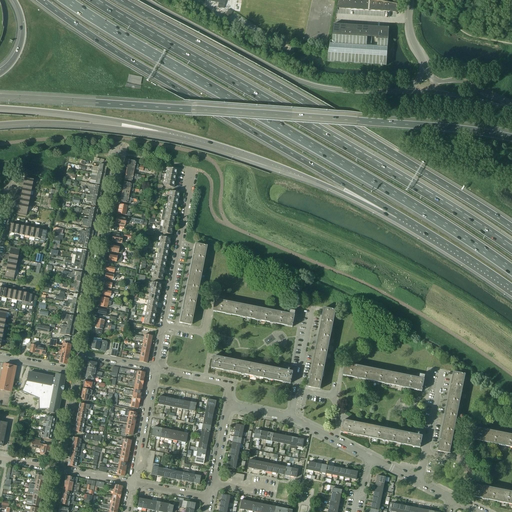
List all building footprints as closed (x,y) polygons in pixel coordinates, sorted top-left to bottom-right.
[(206,0),(207,1),(218,3),(217,7),(223,9),(225,0),(206,0)] [(338,0),(338,1),(337,9),(337,8),(397,12),(397,5),(397,4),(374,0),(338,0)] [(328,53),(327,62),(386,66),(387,57),(388,48),(388,40),(389,28),(377,28),(376,39),(377,39),(377,42),(377,47),(371,47),(372,37),(373,28),(368,27),(334,25),(334,24),(331,35),(333,35),(332,41),(330,41),(329,46),(328,52),(328,53)] [(128,82),(141,84),(142,76),(129,75),(128,82)] [(174,182),(165,180),(163,186),(173,188),(174,182)] [(19,183),(18,185),(21,185),(23,185),(22,186),(22,189),(31,191),(34,191),(35,186),(32,185),(19,183)] [(174,217),(176,211),(166,209),(163,208),(162,214),(174,217)] [(173,223),(174,217),(162,214),(161,220),(164,221),(173,223)] [(125,219),(117,217),(115,224),(119,225),(124,226),(125,219)] [(147,221),(143,221),(131,218),(130,222),(143,225),(142,225),(146,226),(147,221)] [(171,235),(172,229),(162,227),(160,226),(159,232),(171,235)] [(39,239),(39,243),(44,244),(45,240),(47,229),(45,229),(44,231),(41,230),(39,239)] [(122,237),(113,235),(112,241),(121,243),(122,237)] [(194,252),(190,271),(181,320),(179,320),(179,323),(191,325),(196,297),(196,296),(198,288),(206,246),(194,244),(193,249),(194,249),(194,252)] [(123,248),(111,245),(110,251),(122,254),(123,248)] [(163,274),(164,268),(154,266),(152,266),(151,272),(153,272),(163,274)] [(163,274),(153,272),(152,278),(162,280),(163,274)] [(107,290),(102,289),(102,292),(101,292),(101,295),(105,296),(112,298),(113,294),(110,294),(111,291),(107,290)] [(111,302),(112,300),(101,298),(100,302),(110,304),(119,306),(121,306),(122,304),(120,304),(111,302)] [(287,315),(245,307),(218,302),(219,300),(216,299),(213,311),(242,317),(243,317),(292,327),(295,314),(296,312),(289,311),(289,313),(290,313),(290,314),(290,315),(287,314),(287,315)] [(105,316),(106,312),(106,310),(99,308),(97,315),(105,316)] [(324,316),(319,343),(310,384),(309,384),(308,387),(320,389),(336,310),(324,308),(323,313),(324,313),(323,316),(324,316)] [(154,320),(144,318),(143,324),(153,326),(154,320)] [(37,325),(35,331),(48,333),(49,328),(37,325)] [(48,351),(49,343),(50,340),(47,340),(45,348),(39,347),(39,346),(31,345),(29,352),(44,355),(45,352),(47,353),(48,351)] [(101,343),(92,341),(90,349),(103,352),(105,343),(105,342),(105,341),(101,341),(101,343)] [(285,372),(258,366),(217,358),(217,357),(214,356),(211,368),(291,384),(293,372),(290,371),(291,367),(290,367),(285,366),(286,366),(285,372)] [(96,363),(88,362),(87,366),(88,367),(87,368),(95,370),(96,363)] [(422,391),(424,379),(424,378),(425,378),(425,376),(419,375),(418,377),(420,377),(420,378),(419,378),(419,379),(416,378),(416,379),(348,365),(348,364),(345,363),(343,375),(422,391)] [(3,364),(0,381),(0,389),(11,392),(16,367),(3,364)] [(453,380),(451,392),(440,448),(438,448),(438,451),(449,453),(465,374),(453,372),(452,377),(453,377),(453,380)] [(58,414),(62,390),(63,391),(64,387),(63,386),(64,376),(56,375),(55,379),(52,378),(52,377),(28,373),(26,384),(25,383),(21,392),(38,399),(39,410),(49,409),(48,412),(58,414)] [(93,391),(90,391),(83,389),(81,394),(92,397),(95,397),(95,395),(92,394),(93,394),(93,392),(93,391)] [(136,413),(127,412),(128,411),(126,410),(124,409),(123,413),(128,414),(128,416),(136,418),(136,413)] [(415,436),(373,427),(346,422),(346,421),(343,420),(341,432),(370,438),(371,438),(378,439),(420,448),(422,436),(419,435),(420,431),(419,431),(415,430),(416,430),(415,436)] [(55,425),(55,423),(41,421),(41,423),(46,424),(45,427),(54,429),(54,428),(55,428),(56,426),(55,425)] [(511,436),(477,429),(478,428),(475,427),(472,439),(511,447),(511,436)] [(84,434),(83,439),(94,441),(98,442),(100,443),(101,437),(84,434)] [(290,445),(290,448),(296,449),(296,446),(298,438),(292,437),(290,445)] [(51,446),(41,444),(41,445),(40,444),(40,441),(40,440),(40,441),(33,439),(31,447),(41,449),(40,454),(39,454),(49,456),(50,447),(51,447),(51,446)] [(130,445),(117,443),(112,442),(111,444),(117,445),(116,445),(122,446),(121,448),(129,450),(130,445)] [(206,449),(198,448),(197,448),(196,452),(197,452),(196,457),(200,458),(201,455),(204,456),(206,449)] [(200,458),(196,457),(195,459),(194,459),(194,463),(203,465),(204,456),(201,455),(200,458)] [(156,476),(158,468),(159,464),(153,463),(152,467),(151,470),(151,473),(150,475),(156,476)] [(13,468),(13,469),(8,468),(7,474),(11,475),(19,477),(20,473),(15,472),(16,468),(13,468)] [(35,472),(34,480),(44,482),(45,477),(43,476),(43,474),(35,472)] [(377,476),(376,485),(380,485),(380,483),(384,484),(385,481),(386,477),(377,476)] [(44,482),(34,480),(31,479),(30,482),(35,483),(35,486),(43,487),(44,484),(43,484),(44,482)] [(103,488),(104,483),(96,482),(94,490),(96,491),(97,487),(103,488)] [(380,485),(376,485),(374,491),(382,492),(383,492),(384,488),(383,488),(384,484),(380,483),(380,485)] [(511,493),(476,486),(476,485),(473,484),(470,496),(511,504),(511,493)] [(341,494),(342,490),(339,489),(339,487),(330,486),(329,492),(332,492),(341,494)]
